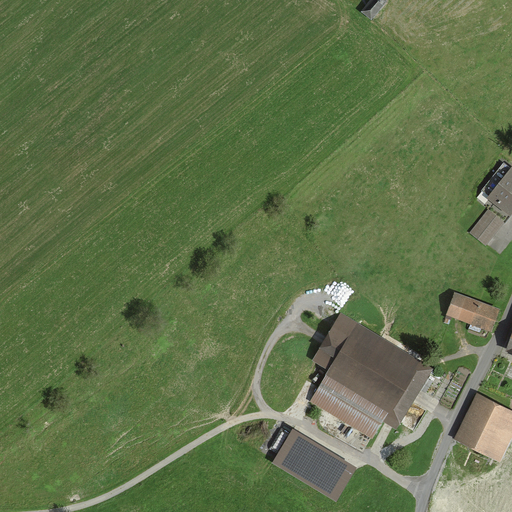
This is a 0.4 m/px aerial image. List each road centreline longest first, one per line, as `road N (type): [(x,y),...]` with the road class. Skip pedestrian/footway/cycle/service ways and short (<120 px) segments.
road 1 (track): [(52,511),(114,493),(238,420),(277,415)]
road 2 (unclassified): [(511,309),(445,440),(420,511)]
road 3 (track): [(277,415),(257,396),(260,363),(289,315),(323,291)]
